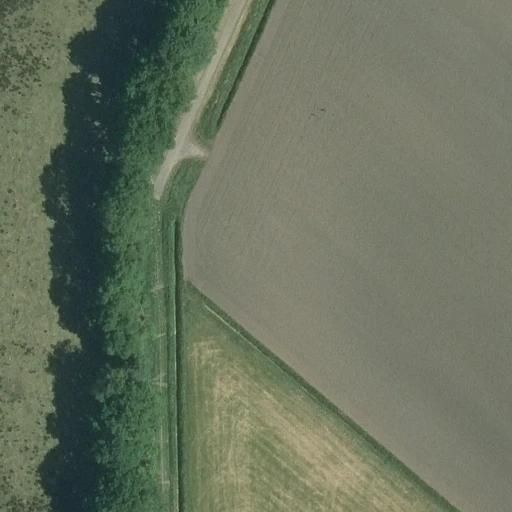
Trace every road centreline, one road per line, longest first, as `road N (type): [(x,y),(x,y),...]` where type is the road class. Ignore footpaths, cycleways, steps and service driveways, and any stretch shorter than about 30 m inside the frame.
road 1 (track): [(160,511),(159,187)]
road 2 (unclassified): [(159,187),(240,0)]
